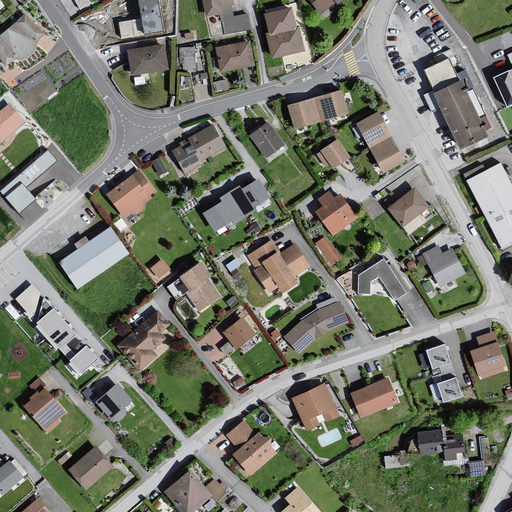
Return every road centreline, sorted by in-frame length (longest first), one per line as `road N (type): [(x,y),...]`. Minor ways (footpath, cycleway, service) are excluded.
road 1 (residential): [(511,303),(263,393),(119,511)]
road 2 (residential): [(376,52),(511,303)]
road 3 (residential): [(376,52),(140,137)]
road 4 (residential): [(140,137),(0,259)]
road 5 (residential): [(140,137),(46,0)]
